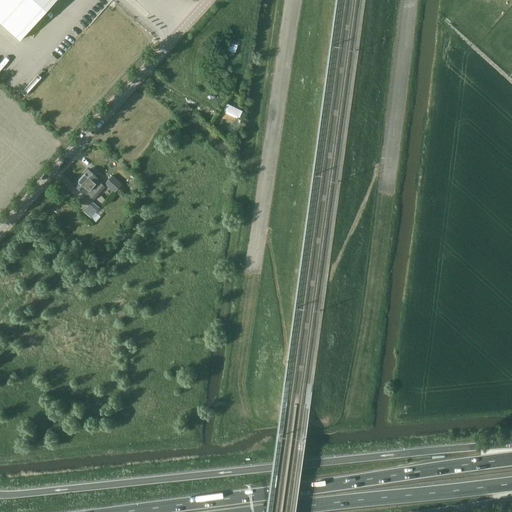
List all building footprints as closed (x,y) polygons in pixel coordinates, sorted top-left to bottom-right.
[(0,0),(0,22),(20,40),(56,0),(0,0)] [(227,49),(235,51),(238,44),(230,41),(227,49)] [(239,118),(243,109),(227,102),(223,110),(239,118)] [(89,170),(82,178),(100,194),(106,188),(99,182),(100,180),(89,170)] [(100,194),(82,178),(75,186),(86,196),(87,195),(94,201),(100,194)] [(114,192),(118,187),(111,181),(107,186),(114,192)] [(91,217),(95,213),(100,209),(92,202),(88,207),(84,211),(91,217)]
